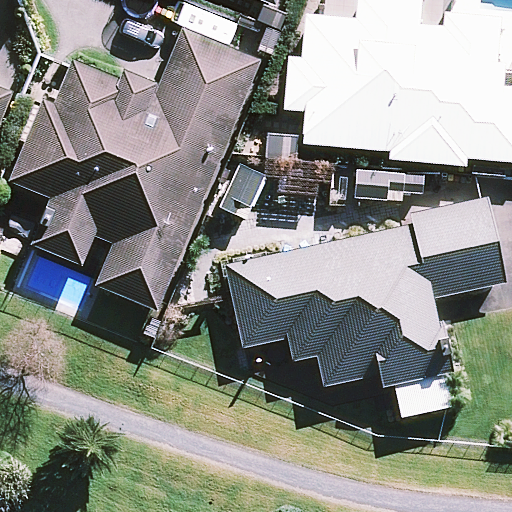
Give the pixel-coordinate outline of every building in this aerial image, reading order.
[(448,1),(434,0),(327,0),(326,18),(304,16),(300,59),(285,58),(281,108),(303,110),(300,143),(387,150),(386,158),(461,164),(460,175),(511,179),(511,88),(491,87),(497,16),(447,11),(448,1)] [(258,60),(182,30),(155,97),(71,63),(53,108),(42,104),(10,182),(52,199),(33,246),(79,264),(92,233),(111,241),(94,285),(157,310),(258,60)] [(0,121),(12,93),(0,88),(0,121)] [(405,170),(349,167),(347,202),(403,205),(405,170)] [(447,406),(440,373),(451,371),(435,297),(501,283),(483,199),(399,217),(401,228),(223,266),(240,347),(285,337),(290,360),(314,355),(320,385),(376,374),(379,388),(392,385),(399,416),(447,406)]
